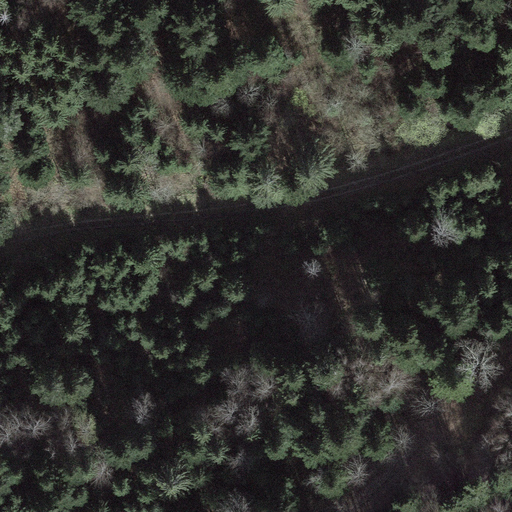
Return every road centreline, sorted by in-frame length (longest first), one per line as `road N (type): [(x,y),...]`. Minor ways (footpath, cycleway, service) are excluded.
road 1 (track): [(0,241),(298,200),(511,135)]
road 2 (track): [(357,511),(511,361)]
